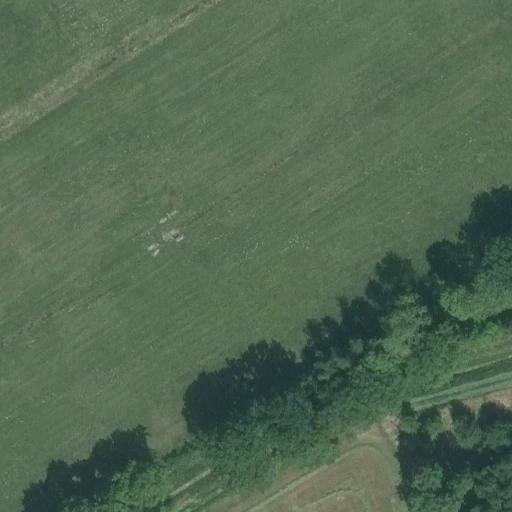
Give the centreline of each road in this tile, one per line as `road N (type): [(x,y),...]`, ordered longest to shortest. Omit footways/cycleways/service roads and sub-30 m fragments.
road 1 (track): [(143,511),(337,393),(511,302)]
road 2 (track): [(378,420),(511,377)]
